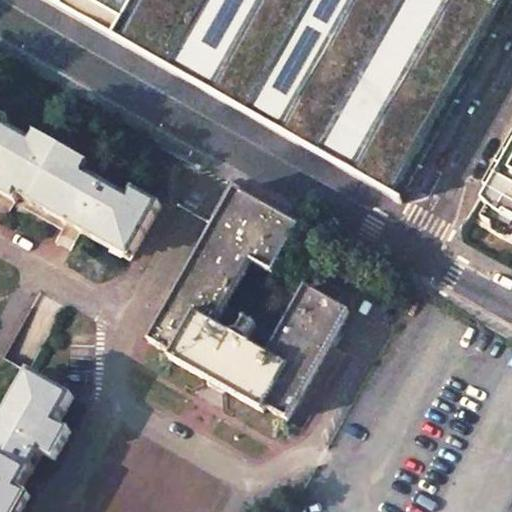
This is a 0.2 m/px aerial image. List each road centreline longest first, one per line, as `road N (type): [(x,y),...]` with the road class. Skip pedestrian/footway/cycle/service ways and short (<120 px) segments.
road 1 (unclassified): [(0,14),(416,245)]
road 2 (unclassified): [(416,245),(511,79)]
